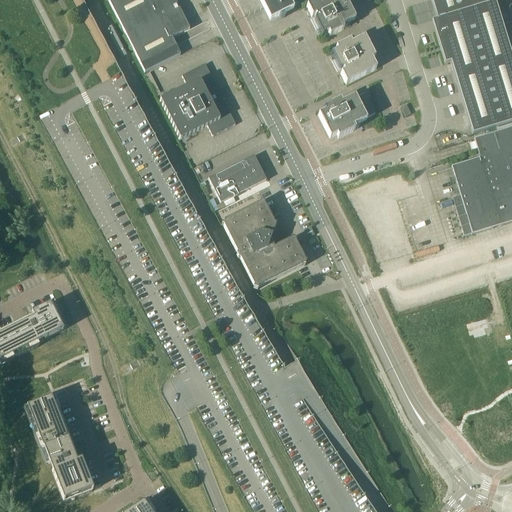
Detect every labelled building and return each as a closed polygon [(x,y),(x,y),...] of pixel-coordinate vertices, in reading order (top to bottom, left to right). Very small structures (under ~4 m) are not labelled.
[(106,0),(140,66),(144,74),(180,56),(171,39),(189,30),(179,9),(177,10),(175,6),(177,5),(173,0),(106,0)] [(284,19),(284,18),(285,17),(285,16),(284,14),(293,9),(288,0),(259,0),(269,21),(279,16),(280,18),(281,19),(282,19),(284,19)] [(343,0),(341,1),(340,0),(319,0),(306,7),(311,18),(315,16),(315,18),(315,19),(314,20),(314,22),(314,23),(321,37),(327,34),(329,37),(343,30),(342,27),(354,20),(344,0),(343,0)] [(430,0),(437,20),(431,22),(438,46),(443,44),(501,27),(493,0),(430,0)] [(121,59),(126,56),(111,27),(105,30),(121,59)] [(444,65),(450,63),(459,94),(511,77),(511,62),(501,27),(443,44),(438,46),(444,65)] [(374,59),(364,38),(351,45),(349,41),(335,49),(336,52),(330,55),(337,69),(338,70),(339,71),(341,71),(342,71),(343,73),(340,74),(345,85),(376,70),(371,60),(374,59)] [(217,91),(204,66),(182,77),(187,87),(159,101),(179,141),(207,127),(212,137),(234,126),(222,101),(224,100),(219,90),(217,91)] [(511,122),(511,77),(459,94),(472,135),(511,122)] [(374,115),(367,93),(364,94),(355,99),(354,97),(341,104),(339,100),(322,109),(324,113),(317,116),(329,139),(336,136),(337,139),(355,131),(353,128),(366,121),(365,119),(374,115)] [(405,118),(410,115),(405,106),(400,108),(405,118)] [(511,128),(473,141),(479,159),(451,168),(459,197),(453,199),(465,237),(511,222),(511,128)] [(220,205),(266,181),(253,157),(207,180),(215,195),(216,195),(219,202),(219,203),(220,205)] [(263,205),(260,204),(260,203),(259,202),(259,204),(224,222),(222,221),(222,222),(223,222),(222,226),(221,225),(220,226),(222,227),(236,254),(236,256),(237,259),(239,260),(253,287),(252,289),(253,289),(253,288),(257,289),(256,290),(257,290),(258,288),(297,269),(302,266),(304,267),(306,262),(304,262),(294,243),(295,241),(294,241),(294,242),(290,241),(291,239),(290,239),(289,241),(272,250),(268,242),(270,241),(271,236),(270,236),(274,225),(275,226),(275,225),(273,225),(263,206),(264,204),(263,205)] [(33,320),(0,336),(0,362),(11,358),(12,360),(38,347),(37,344),(62,331),(49,305),(31,315),(33,320)] [(486,321),(466,327),(468,334),(488,328),(486,321)] [(50,399),(26,408),(61,500),(91,489),(80,462),(75,463),(50,399)] [(148,511),(142,503),(128,511),(148,511)]
